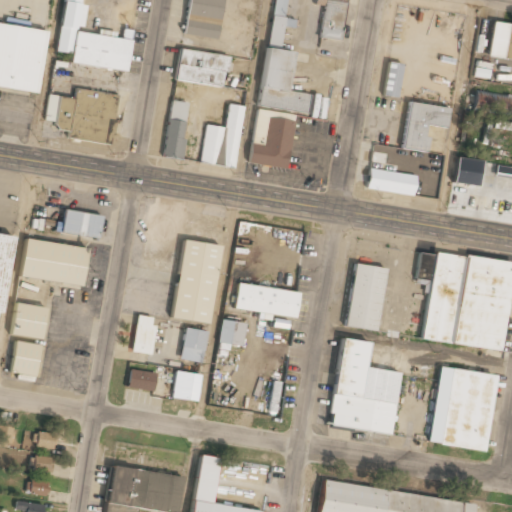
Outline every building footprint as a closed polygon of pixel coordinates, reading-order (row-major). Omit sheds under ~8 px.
[(124,72),(127,41),(74,34),(78,0),(61,0),(55,54),(70,55),(69,66),(124,72)] [(216,41),(222,0),(186,0),(181,35),(216,41)] [(272,0),(266,48),(279,49),(282,29),(291,30),(292,22),(282,20),(284,0),(272,0)] [(344,0),(313,0),(313,7),(322,8),(317,40),(340,42),(344,0)] [(511,27),(490,24),(485,58),(511,61),(511,27)] [(0,89),(35,95),(45,33),(0,26),(0,89)] [(256,108),(306,115),(309,96),(285,93),(291,54),(265,50),(256,108)] [(222,90),(226,58),(177,51),(172,82),(222,90)] [(397,98),(400,64),(385,62),(382,97),(397,98)] [(67,141),(110,146),(116,96),(73,90),(72,100),(47,97),(44,123),(54,124),(53,132),(67,134),(67,141)] [(511,117),(511,95),(475,90),(472,111),(511,117)] [(186,104),(169,102),(161,159),(179,161),(186,104)] [(401,148),(425,152),(427,137),(423,136),(425,125),(445,128),(448,108),(407,103),(401,148)] [(205,118),(198,164),(234,170),(243,109),(226,106),(224,121),(205,118)] [(254,112),(247,165),(285,171),(293,117),(254,112)] [(511,121),(493,121),(493,130),(511,130),(511,121)] [(451,183),(476,187),(480,161),(455,157),(451,183)] [(411,196),(414,176),(367,169),(364,189),(411,196)] [(184,210),(152,207),(148,241),(165,243),(166,234),(181,235),(184,210)] [(59,234),(97,240),(100,217),(62,212),(59,234)] [(0,306),(11,240),(0,238),(0,306)] [(23,241),(17,279),(80,288),(85,250),(23,241)] [(169,320),(206,325),(218,247),(180,242),(169,320)] [(418,253),(414,284),(426,286),(419,341),(498,351),(509,264),(418,253)] [(343,329),(375,333),(383,270),(351,266),(343,329)] [(293,320),(297,294),(235,285),(232,311),(293,320)] [(43,310),(12,306),(8,336),(39,341),(43,310)] [(153,320),(134,317),(129,354),(149,357),(153,320)] [(238,349),(243,326),(221,321),(216,344),(238,349)] [(199,364),(204,334),(183,330),(177,360),(199,364)] [(389,437),(398,375),(363,370),(367,344),(338,340),(326,428),(389,437)] [(8,375),(33,379),(38,347),(13,343),(8,375)] [(492,376),(437,369),(427,445),(481,452),(492,376)] [(125,389),(152,394),(155,376),(128,371),(125,389)] [(195,375),(173,375),(172,399),(194,400),(195,375)] [(281,385),(271,383),(268,397),(260,395),(256,412),(274,416),(281,385)] [(0,442),(9,444),(11,428),(0,425),(0,442)] [(34,447),(50,450),(53,435),(36,432),(34,447)] [(50,458),(28,456),(27,469),(49,471),(50,458)] [(251,511),(210,506),(216,460),(196,457),(188,511),(251,511)] [(102,511),(176,511),(181,478),(108,469),(102,511)] [(25,495),(44,496),(45,481),(26,480),(25,495)] [(470,511),(471,507),(320,482),(315,511),(470,511)] [(41,511),(42,504),(14,502),(13,511),(24,511),(23,511),(41,511)]
